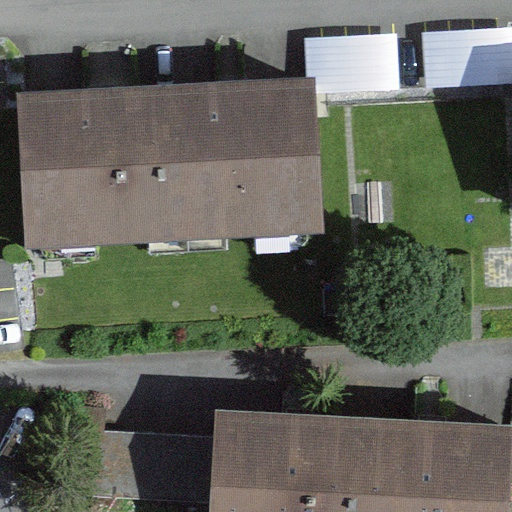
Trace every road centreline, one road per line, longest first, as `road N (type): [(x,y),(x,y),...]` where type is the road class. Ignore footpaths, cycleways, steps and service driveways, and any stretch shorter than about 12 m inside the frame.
road 1 (residential): [(0,366),(502,344)]
road 2 (residential): [(0,8),(185,0)]
